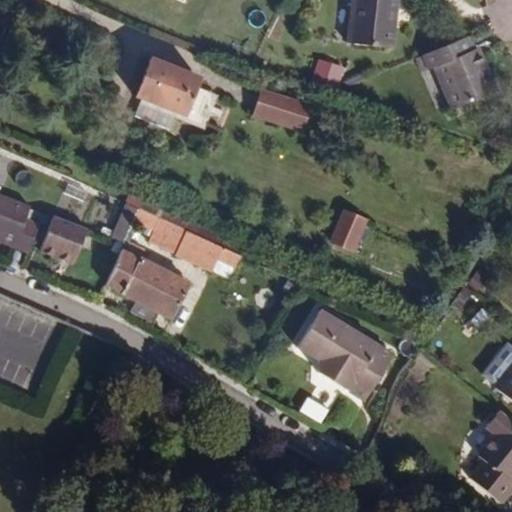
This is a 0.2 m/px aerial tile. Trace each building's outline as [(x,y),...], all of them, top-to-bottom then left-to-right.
[(358,0),(353,47),(397,52),(402,0),(358,0)] [(476,53),(470,39),(426,58),(433,73),(439,69),(458,115),(495,98),(489,85),(496,83),(482,51),(476,53)] [(204,75),(157,55),(142,92),(147,93),(140,112),(175,126),(182,109),(190,112),(204,75)] [(315,59),(310,74),(328,80),(333,65),(315,59)] [(501,96),(496,83),(489,85),(495,98),(501,96)] [(263,94),(255,117),(303,133),(311,109),(263,94)] [(30,216),(36,202),(0,187),(0,229),(5,232),(4,237),(34,248),(44,221),(30,216)] [(131,239),(145,206),(132,200),(117,234),(131,239)] [(350,210),(337,239),(358,249),(372,220),(350,210)] [(78,260),(92,224),(59,211),(44,247),(78,260)] [(228,276),(237,255),(145,216),(135,238),(228,276)] [(141,243),(137,252),(145,256),(149,248),(141,243)] [(146,257),(145,256),(137,252),(127,247),(111,282),(140,296),(135,307),(156,317),(161,307),(177,315),(194,281),(150,259),(151,255),(149,254),(146,257)] [(351,381),(348,387),(350,388),(367,398),(395,352),(323,307),(300,343),(322,356),(321,371),(332,378),(339,373),(351,381)] [(332,378),(348,387),(351,381),(339,373),(332,378)] [(511,376),(500,391),(511,400),(511,376)] [(367,398),(350,388),(344,397),(361,407),(367,398)] [(301,399),(295,412),(316,422),(322,409),(301,399)] [(472,479),(504,505),(511,494),(511,421),(501,413),(487,430),(497,436),(480,457),(487,462),(472,479)] [(368,476),(324,450),(315,467),(359,493),(368,476)]
